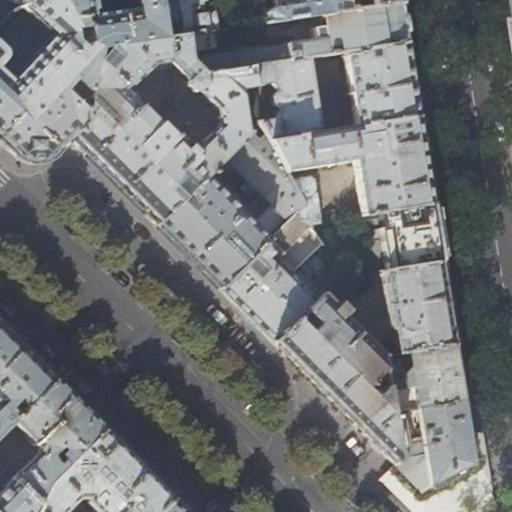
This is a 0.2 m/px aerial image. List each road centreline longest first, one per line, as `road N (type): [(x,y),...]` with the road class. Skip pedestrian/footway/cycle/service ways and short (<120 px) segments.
road 1 (tertiary): [(0,194),(311,511)]
road 2 (tertiary): [(511,332),(456,0)]
